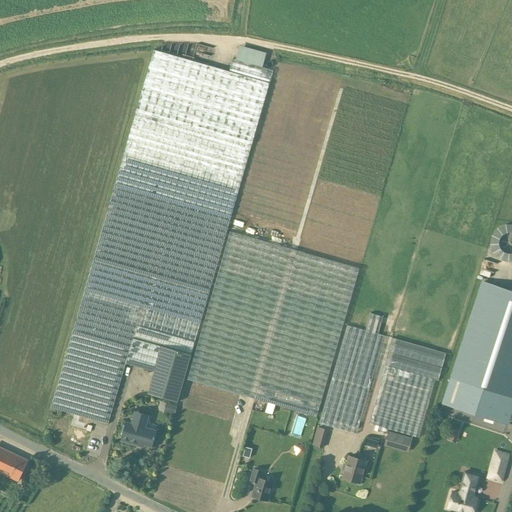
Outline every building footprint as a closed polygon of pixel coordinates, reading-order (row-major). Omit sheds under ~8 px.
[(178,401),(191,354),(274,70),(233,58),(229,71),(153,50),(93,260),(51,408),(108,424),(126,363),(154,370),(148,393),(178,401)] [(511,224),(491,225),(491,260),(511,259),(511,224)] [(317,416),(359,268),(230,231),(187,379),(317,416)] [(509,415),(511,406),(511,290),(484,282),(447,394),(509,415)] [(378,334),(383,316),(371,313),(366,330),(347,325),(319,423),(357,434),(385,335),(378,334)] [(438,381),(446,353),(392,338),(384,365),(386,365),(369,423),(419,437),(435,380),(438,381)] [(175,412),(176,404),(165,402),(163,410),(175,412)] [(152,447),(156,430),(145,427),(149,415),(135,411),(132,423),(127,422),(121,441),(143,447),(144,445),(152,447)] [(323,448),(328,429),(318,426),(312,445),(323,448)] [(456,441),(458,429),(450,428),(448,440),(456,441)] [(412,436),(388,430),(385,443),(408,450),(412,436)] [(364,444),(376,447),(378,441),(366,438),(364,444)] [(304,453),(303,444),(295,444),(296,453),(304,453)] [(18,481),(28,460),(0,446),(0,476),(1,474),(18,481)] [(243,446),(241,455),(248,457),(250,448),(243,446)] [(511,453),(495,448),(487,478),(502,483),(511,453)] [(360,483),(366,461),(349,455),(342,478),(360,483)] [(267,501),(273,482),(261,478),(263,471),(254,469),(251,480),(256,482),(252,497),(267,501)] [(464,511),(473,511),(477,498),(474,498),(480,476),(465,471),(459,493),(453,492),(448,507),(464,511)]
